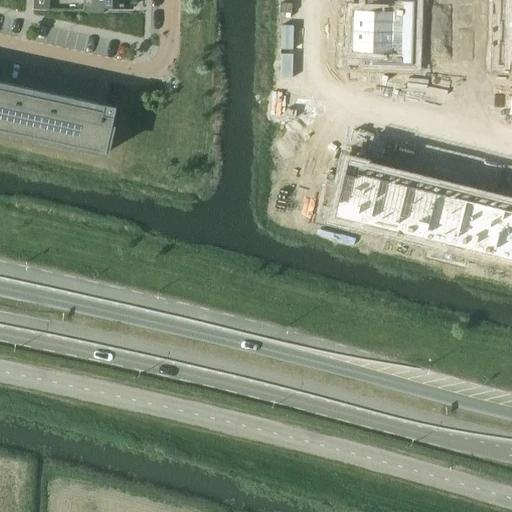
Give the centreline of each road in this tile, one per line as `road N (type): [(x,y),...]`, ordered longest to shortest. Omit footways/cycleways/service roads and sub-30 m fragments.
road 1 (unclassified): [(0,375),(511,504)]
road 2 (secondary): [(0,328),(511,451)]
road 3 (secondary): [(511,407),(0,289)]
road 4 (residential): [(307,0),(299,116),(511,163)]
road 5 (residential): [(0,45),(143,77),(167,57),(169,0)]
